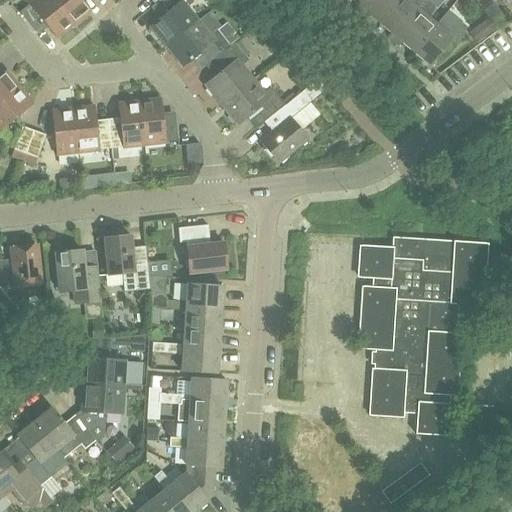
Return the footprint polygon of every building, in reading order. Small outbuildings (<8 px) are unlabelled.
[(58,39),(74,26),(53,0),(33,0),(29,4),(20,12),(35,31),(45,24),(58,39)] [(53,0),(74,26),(91,12),(80,0),(53,0)] [(150,27),(167,47),(198,21),(187,8),(194,2),(192,0),(160,0),(151,8),(160,19),(150,27)] [(355,9),(361,14),(372,0),(352,0),(358,5),(355,9)] [(372,0),(361,14),(366,18),(369,15),(380,24),(400,0),(372,0)] [(388,37),(393,42),(428,1),(429,0),(416,0),(413,5),(406,0),(400,0),(380,24),(391,33),(388,37)] [(435,7),(428,1),(393,42),(399,47),(402,43),(413,52),(436,25),(427,17),(435,7)] [(493,3),(483,10),(493,24),(503,17),(493,3)] [(201,70),(206,67),(230,47),(216,29),(209,35),(198,21),(167,47),(183,67),(192,59),(201,70)] [(436,25),(413,52),(430,66),(461,30),(454,23),(446,33),(436,25)] [(205,85),(222,105),(253,80),(242,66),(249,61),(235,43),(230,47),(206,67),(214,78),(205,85)] [(0,103),(20,87),(7,71),(0,76),(0,103)] [(291,119),(327,90),(318,79),(285,105),(279,110),(288,121),(261,143),(278,163),(308,139),(291,119)] [(256,129),(279,110),(285,105),(271,88),(264,93),(253,80),(222,105),(238,125),(247,118),(256,129)] [(20,87),(0,103),(0,131),(34,104),(20,87)] [(178,141),(175,117),(163,118),(161,99),(139,101),(145,146),(166,144),(166,143),(178,141)] [(120,123),(108,124),(111,149),(123,148),(123,149),(145,146),(139,101),(118,103),(120,123)] [(94,106),(73,108),(78,154),(99,151),(99,150),(111,149),(108,124),(96,126),(94,106)] [(78,154),(73,108),(52,111),(57,156),(78,154)] [(14,150),(26,154),(34,131),(22,127),(14,150)] [(46,135),(34,131),(26,154),(37,158),(46,135)] [(187,154),(202,152),(201,147),(199,144),(186,146),(187,154)] [(59,180),(60,192),(75,190),(73,178),(59,180)] [(208,226),(178,229),(180,243),(186,243),(189,274),(227,270),(224,243),(210,245),(208,226)] [(150,290),(147,264),(132,266),(129,237),(103,240),(107,278),(121,276),(123,293),(150,290)] [(456,397),(460,334),(457,334),(459,305),(482,307),(486,244),(393,238),(392,248),(362,246),(360,278),(373,279),(372,287),(364,287),(360,350),(375,351),(371,417),(403,419),(404,413),(417,414),(417,435),(448,437),(451,396),(456,397)] [(0,261),(0,288),(15,308),(28,297),(27,286),(41,284),(37,246),(11,249),(12,260),(0,261)] [(97,266),(84,267),(83,252),(56,255),(60,292),(74,291),(76,304),(101,302),(97,266)] [(182,306),(221,309),(223,287),(188,284),(187,302),(183,301),(182,306)] [(144,293),(137,302),(143,307),(151,298),(144,293)] [(161,310),(169,310),(169,301),(155,300),(155,309),(161,310)] [(185,328),(220,330),(221,309),(182,306),(183,301),(169,301),(169,310),(186,311),(185,328)] [(151,309),(150,326),(159,327),(161,310),(155,309),(151,309)] [(184,345),(180,345),(179,349),(218,352),(220,330),(185,328),(184,345)] [(104,332),(93,333),(93,341),(102,340),(105,340),(104,332)] [(85,383),(124,385),(126,360),(110,359),(112,339),(105,340),(102,340),(93,341),(91,341),(90,359),(86,358),(85,383)] [(66,342),(56,350),(62,358),(72,349),(66,342)] [(152,352),(166,353),(166,344),(153,343),(152,352)] [(180,345),(166,344),(166,353),(178,354),(178,355),(183,356),(182,372),(217,374),(218,352),(179,349),(180,345)] [(190,399),(186,398),(186,400),(225,403),(227,381),(192,378),(190,399)] [(81,423),(96,442),(97,443),(105,436),(107,413),(123,414),(124,385),(85,383),(83,401),(87,402),(86,413),(79,420),(81,423)] [(159,403),(172,404),(173,397),(173,393),(160,393),(160,398),(159,403)] [(189,422),(224,424),(225,403),(186,400),(186,398),(173,397),(172,407),(190,408),(189,422)] [(491,418),(492,407),(475,406),(475,417),(491,418)] [(34,422),(57,451),(61,456),(72,447),(71,445),(77,440),(85,451),(96,442),(81,423),(70,432),(51,409),(34,422)] [(35,459),(25,467),(41,487),(52,478),(40,465),(57,451),(34,422),(17,436),(35,459)] [(170,447),(183,448),(184,443),(222,446),(224,424),(189,422),(188,439),(170,438),(170,447)] [(147,428),(146,441),(158,441),(159,428),(147,428)] [(184,443),(183,448),(187,448),(186,470),(190,470),(190,473),(194,477),(214,478),(215,468),(221,468),(222,446),(184,443)] [(0,453),(0,493),(3,497),(14,488),(25,500),(41,487),(25,467),(17,474),(0,453)] [(172,485),(170,482),(166,485),(188,511),(194,511),(208,501),(205,498),(213,491),(214,478),(194,477),(190,473),(190,470),(186,470),(186,474),(172,485)] [(152,501),(160,511),(188,511),(166,485),(170,482),(161,471),(154,477),(165,491),(152,501)] [(408,492),(399,480),(381,492),(390,504),(408,492)] [(120,504),(128,498),(119,488),(112,494),(120,504)] [(136,509),(128,498),(120,504),(126,511),(132,511),(136,509)] [(139,511),(136,509),(132,511),(160,511),(152,501),(139,511)]
